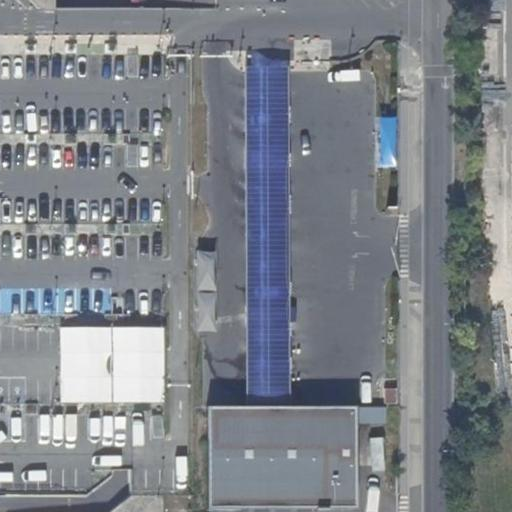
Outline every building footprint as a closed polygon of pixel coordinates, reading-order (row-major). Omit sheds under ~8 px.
[(288,244),(288,69),(245,70),(247,413),(289,413),(288,244)] [(377,168),(390,167),(389,138),(376,138),(377,168)] [(208,332),(211,254),(195,253),(191,331),(208,332)] [(247,413),(208,413),(208,511),(355,511),(355,413),(289,413),(247,413)] [(124,491),(119,511),(149,511),(150,510),(158,511),(159,511),(162,500),(124,491)]
